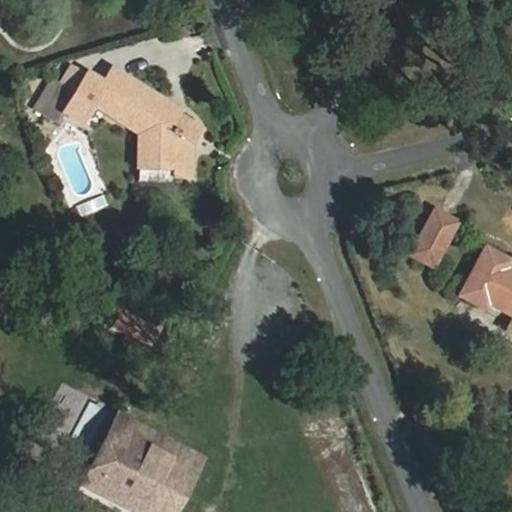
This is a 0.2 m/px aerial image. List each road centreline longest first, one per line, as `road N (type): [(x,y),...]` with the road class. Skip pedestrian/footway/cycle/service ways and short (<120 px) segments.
road 1 (residential): [(421,511),(305,212)]
road 2 (residential): [(331,175),(511,133)]
road 3 (residential): [(310,132),(382,0)]
road 4 (residential): [(268,128),(244,150),(244,191),(274,215),(305,212)]
road 5 (residential): [(220,0),(244,46),(268,128)]
